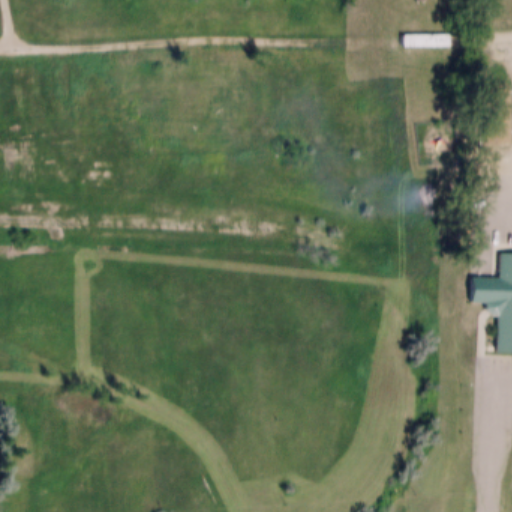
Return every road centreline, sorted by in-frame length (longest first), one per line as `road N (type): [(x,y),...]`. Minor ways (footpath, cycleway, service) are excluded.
road 1 (track): [(493,36),(0,44)]
road 2 (track): [(238,511),(209,452),(157,406),(0,338)]
road 3 (track): [(71,373),(46,382),(29,409),(23,443),(32,461),(55,464),(137,401)]
